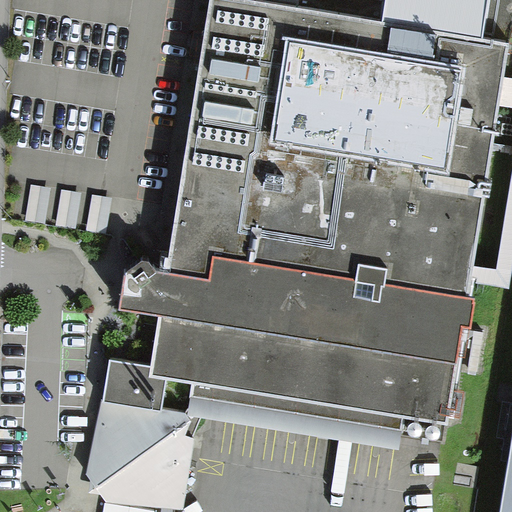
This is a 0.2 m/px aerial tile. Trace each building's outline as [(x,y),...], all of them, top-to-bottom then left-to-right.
[(160,309),(151,364),(149,373),(194,381),(192,395),(203,397),(400,428),(402,414),(447,421),(463,321),(474,323),(480,291),(468,289),(508,37),(478,33),(375,16),(274,0),(214,0),(172,269),(129,262),(122,303),(160,309)] [(483,0),(377,0),(375,16),(478,33),(483,0)] [(511,0),(483,0),(478,33),(508,37),(511,12),(511,11),(511,0)] [(29,221),(48,224),(54,188),(35,184),(29,221)] [(61,226),(79,228),(83,192),(65,190),(61,226)] [(111,234),(114,197),(95,195),(92,232),(111,234)] [(203,397),(192,395),(194,381),(149,373),(151,364),(107,357),(92,474),(105,496),(182,510),(203,397)] [(511,511),(511,403),(494,511),(511,511)]
